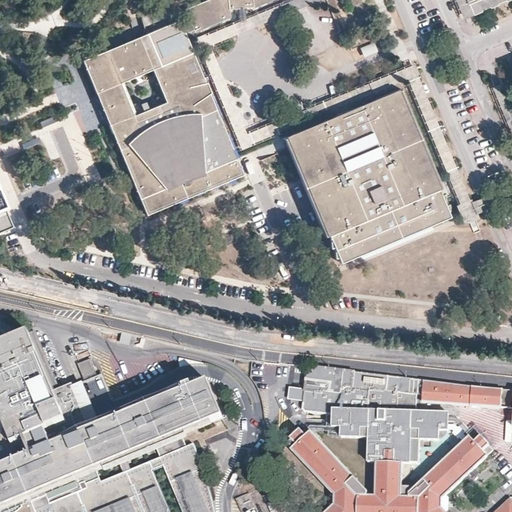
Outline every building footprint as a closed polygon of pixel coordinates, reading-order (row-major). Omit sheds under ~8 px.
[(213,0),(187,11),(190,19),(196,34),(232,20),(231,11),(238,11),(245,10),(255,9),(255,10),(279,0),(213,0)] [(294,0),(246,19),(245,10),(238,11),(239,24),(195,41),(242,153),(408,84),(448,179),(441,182),(444,191),(441,192),(443,198),(455,194),(460,207),(458,208),(464,224),(466,227),(481,221),(416,65),(249,134),(214,49),(333,0),(294,0)] [(477,14),(471,1),(470,0),(458,0),(466,18),(470,16),(477,14)] [(474,0),(471,1),(477,14),(511,0),(474,0)] [(245,178),(195,57),(195,56),(182,24),(139,41),(84,64),(105,115),(148,219),(245,178)] [(364,59),(378,53),(375,44),(361,49),(364,59)] [(511,101),(505,84),(499,87),(493,89),(511,136),(511,101)] [(250,95),(253,106),(267,102),(264,91),(250,95)] [(441,182),(402,91),(342,116),(286,140),(289,148),(302,178),(304,183),(320,220),(328,238),(332,236),(344,263),(451,218),(443,198),(441,192),(444,191),(441,182)] [(41,123),(43,129),(58,123),(55,117),(41,123)] [(0,229),(12,224),(0,195),(0,229)] [(37,335),(30,338),(54,397),(71,390),(70,387),(60,391),(37,335)] [(0,473),(50,452),(45,437),(68,428),(54,397),(30,338),(0,349),(0,473)] [(79,365),(83,381),(96,378),(92,362),(79,365)] [(511,400),(509,400),(466,396),(350,381),(302,376),(299,399),(298,412),(297,419),(303,421),(327,424),(327,419),(411,422),(412,404),(417,405),(417,412),(508,418),(507,437),(511,436),(511,400)] [(104,379),(85,384),(91,407),(111,401),(104,379)] [(224,425),(208,385),(89,435),(73,442),(50,452),(0,473),(0,511),(15,511),(32,505),(98,478),(224,425)] [(84,422),(71,390),(54,397),(68,428),(73,442),(89,435),(84,422)] [(299,399),(285,397),(283,410),(298,412),(299,399)] [(435,511),(435,504),(479,456),(461,437),(456,443),(452,446),(399,503),(399,507),(394,506),(395,473),(404,473),(406,440),(414,440),(415,450),(434,451),(434,441),(443,441),(443,438),(443,433),(443,423),(411,422),(327,419),(327,424),(327,437),(336,438),(336,447),(355,448),(355,438),(363,439),(362,472),(367,472),(366,506),(362,506),(362,502),(304,447),(300,450),(294,445),(285,455),(291,460),(285,466),(327,506),(327,511),(511,511),(511,506),(505,498),(491,511),(435,511)] [(448,434),(443,433),(443,438),(446,438),(452,446),(456,443),(448,434)] [(213,511),(212,500),(204,474),(194,448),(102,487),(98,478),(32,505),(34,511),(167,511),(153,474),(165,469),(182,511),(213,511)]
